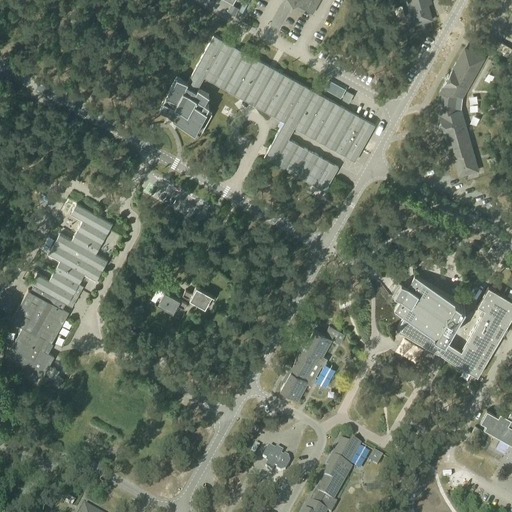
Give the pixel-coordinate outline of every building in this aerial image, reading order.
[(240,13),(244,0),(239,0),(235,12),(240,13)] [(304,0),(296,5),(313,14),(320,0),(304,0)] [(408,0),(413,15),(411,16),(414,24),(420,23),(420,22),(426,20),(426,21),(432,19),(429,11),(427,11),(426,4),(430,3),(429,0),(408,0)] [(401,5),(394,7),(396,17),(404,15),(401,5)] [(176,77),(158,109),(169,115),(174,118),(173,120),(199,135),(211,114),(205,110),(208,105),(204,103),(209,95),(198,88),(204,77),(284,122),(277,133),(264,158),(324,191),(334,175),(338,167),(288,139),(294,127),(354,161),(374,125),(213,35),(187,83),(176,77)] [(498,40),(494,47),(507,55),(511,48),(498,40)] [(439,92),(437,108),(441,122),(442,121),(444,128),(443,128),(447,141),(448,141),(458,177),(477,172),(465,129),(466,129),(461,108),(456,110),(455,107),(456,97),(458,94),(462,97),(472,79),(471,78),(482,58),(465,48),(457,62),(456,62),(449,74),(450,74),(447,80),(446,80),(439,92)] [(343,103),(348,94),(341,91),(337,100),(343,103)] [(495,156),(487,158),(490,166),(497,164),(495,156)] [(62,175),(70,180),(75,171),(68,167),(62,175)] [(22,327),(5,357),(42,377),(54,356),(47,353),(52,344),(51,343),(69,312),(62,308),(65,303),(72,307),(83,286),(79,284),(84,274),(96,281),(107,260),(95,253),(112,223),(76,203),(70,214),(82,220),(71,240),(59,233),(48,254),(59,260),(48,280),(36,273),(31,284),(33,285),(30,290),(28,289),(10,320),(22,327)] [(401,283),(393,295),(400,299),(394,310),(403,317),(396,329),(477,376),(511,315),(511,299),(488,286),(477,305),(484,309),(461,348),(444,340),(464,305),(414,275),(407,286),(401,283)] [(185,290),(182,295),(204,308),(211,295),(196,287),(192,293),(185,290)] [(164,291),(157,303),(173,312),(176,305),(183,309),(186,304),(164,291)] [(143,304),(133,307),(135,315),(146,313),(143,304)] [(329,326),(326,332),(336,338),(339,332),(329,326)] [(290,372),(280,391),(297,401),(307,384),(311,387),(316,379),(315,378),(321,367),(322,367),(327,359),(322,356),(332,340),(314,330),(303,348),(301,347),(299,351),(297,351),(300,353),(292,367),(289,365),(289,366),(290,367),(288,371),(290,372)] [(486,411),(480,422),(485,425),(484,429),(508,443),(503,453),(511,458),(511,407),(509,412),(506,417),(500,414),(498,417),(486,411)] [(467,430),(462,440),(470,444),(475,435),(480,438),(483,431),(475,426),(472,432),(467,430)] [(331,511),(337,504),(333,502),(352,468),(349,467),(357,450),(360,445),(351,440),(348,445),(340,440),(330,457),(325,466),(328,468),(315,492),(326,498),(320,508),(309,502),(303,511),(331,511)] [(266,451),(262,458),(266,460),(265,462),(267,463),(265,467),(272,471),(274,467),(276,468),(275,470),(279,473),(284,471),(289,463),(288,458),(283,456),(283,457),(280,456),(282,452),(275,448),(273,452),(271,451),(270,453),(266,451)] [(372,452),(366,462),(378,469),(384,458),(373,452),(372,452)] [(67,497),(64,502),(71,506),(74,501),(67,497)]
